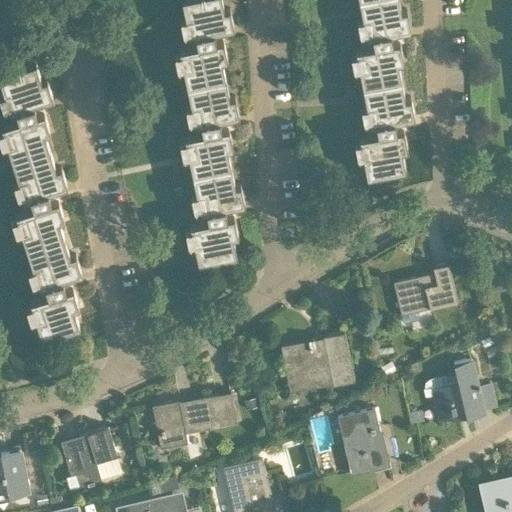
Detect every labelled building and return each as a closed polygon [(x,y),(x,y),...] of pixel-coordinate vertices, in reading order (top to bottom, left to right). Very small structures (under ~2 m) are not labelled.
[(178,49),(186,87),(225,79),(221,60),(227,59),(223,40),(215,41),(214,32),(233,28),(229,8),(224,9),(221,0),(181,0),(189,37),(195,36),(197,45),(178,49)] [(355,49),(362,87),(401,80),(397,61),(403,60),(399,40),(392,42),(390,33),(410,29),(406,9),(401,10),(398,0),(358,0),(366,38),(371,37),(373,45),(355,49)] [(0,126),(12,162),(50,151),(44,133),(50,131),(44,112),(37,114),(34,104),(53,98),(47,79),(41,81),(35,62),(0,73),(0,82),(10,112),(15,110),(18,120),(0,126)] [(184,136),(192,175),(230,167),(227,148),(232,147),(228,127),(221,129),(219,120),(239,116),(235,96),(229,97),(225,79),(186,87),(194,125),(200,124),(202,133),(184,136)] [(401,80),(362,87),(369,125),(375,124),(377,133),(359,137),(366,176),(405,168),(401,149),(407,148),(403,128),(396,130),(394,121),(414,117),(410,97),(404,98),(401,80)] [(15,213),(26,250),(64,238),(58,220),(64,219),(58,200),(51,202),(48,192),(67,186),(61,166),(55,168),(50,151),(12,162),(24,199),(29,198),(32,208),(15,213)] [(230,167),(192,175),(200,213),(206,211),(207,220),(189,224),(197,263),(236,255),(232,236),(238,234),(233,215),(226,216),(224,208),(244,203),(240,184),(234,185),(230,167)] [(64,238),(26,250),(38,287),(44,285),(47,295),(29,301),(41,338),(79,326),(73,308),(79,306),(72,287),(66,289),(62,279),(81,273),(75,254),(70,256),(64,238)] [(393,281),(401,314),(458,301),(448,262),(432,266),(433,271),(393,281)] [(497,331),(491,321),(477,328),(482,338),(497,331)] [(282,347),(291,392),(354,380),(344,331),(323,335),(324,342),(314,343),(313,338),(308,339),(309,341),(282,347)] [(478,383),(476,383),(470,358),(453,362),(455,373),(426,380),(425,383),(424,388),(426,396),(434,394),(440,420),(465,414),(466,416),(483,412),(477,386),(479,386),(478,383)] [(395,370),(390,361),(380,367),(385,375),(395,370)] [(186,432),(236,422),(230,391),(229,391),(229,393),(192,400),(192,405),(180,407),(179,399),(151,404),(152,405),(156,405),(164,447),(187,442),(186,432)] [(257,407),(255,397),(243,399),(245,410),(257,407)] [(345,443),(351,472),(387,463),(374,407),(337,416),(343,444),(345,443)] [(122,473),(108,426),(79,435),(80,440),(63,445),(76,488),(122,473)] [(0,489),(7,489),(8,497),(28,493),(20,449),(0,453),(1,457),(0,457),(0,489)] [(273,511),(264,472),(226,480),(233,511),(273,511)] [(159,478),(160,479),(163,492),(179,488),(175,474),(159,478)] [(511,511),(511,474),(503,476),(504,481),(480,487),(479,482),(478,482),(485,511),(511,511)] [(184,511),(184,507),(176,509),(172,494),(118,508),(118,511),(184,511)] [(79,511),(77,502),(58,507),(55,495),(48,496),(51,509),(48,510),(48,511),(79,511)] [(49,505),(47,496),(36,498),(38,507),(49,505)]
